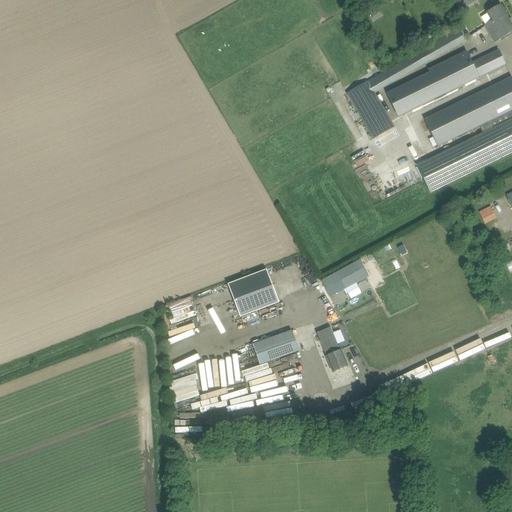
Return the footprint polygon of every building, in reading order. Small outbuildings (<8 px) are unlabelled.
[(370,18),(371,18),(381,12),(376,4),(366,11),(366,10),(361,13),(366,21),(370,18)] [(511,24),(501,5),(487,13),(492,22),(485,26),(495,43),(511,32),(511,24)] [(466,40),(460,29),(375,78),(382,89),(466,40)] [(466,52),(457,56),(428,70),(429,73),(387,94),(398,118),(506,65),(499,50),(472,63),(466,52)] [(437,146),(480,126),(484,134),(415,167),(428,193),(511,152),(511,77),(424,120),(437,146)] [(394,127),(374,93),(368,82),(346,94),(373,140),(394,127)] [(502,216),(497,204),(479,212),(485,225),(502,216)] [(403,245),(398,248),(401,254),(406,251),(403,245)] [(359,262),(358,261),(322,281),(330,294),(365,275),(365,273),(367,272),(361,261),(359,262)] [(227,285),(239,318),(279,303),(266,270),(227,285)] [(188,297),(166,304),(172,323),(188,317),(186,311),(193,309),(188,297)] [(348,366),(344,357),(341,350),(339,350),(330,327),(317,333),(329,363),(333,373),(348,366)] [(260,364),(297,351),(290,332),(253,345),(260,364)]
